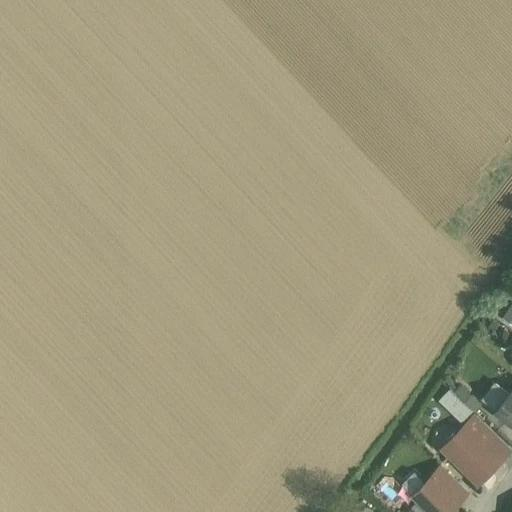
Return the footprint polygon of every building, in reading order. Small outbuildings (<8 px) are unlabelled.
[(511,302),(501,312),(511,323),(511,302)] [(479,403),(461,386),(456,392),(473,409),(479,403)] [(511,390),(497,410),(511,422),(511,390)] [(473,409),(456,392),(450,398),(468,414),(473,409)] [(491,431),(475,415),(456,434),(462,440),(450,453),(478,481),(501,458),(501,457),(483,440),(491,432),(491,431)] [(509,449),(491,432),(483,440),(501,457),(509,449)] [(431,487),(419,498),(433,511),(441,511),(451,503),(453,506),(460,500),(443,484),(451,476),(441,466),(425,481),(431,487)] [(467,492),(451,476),(443,484),(460,500),(467,492)] [(368,511),(371,507),(357,500),(351,511),(368,511)]
